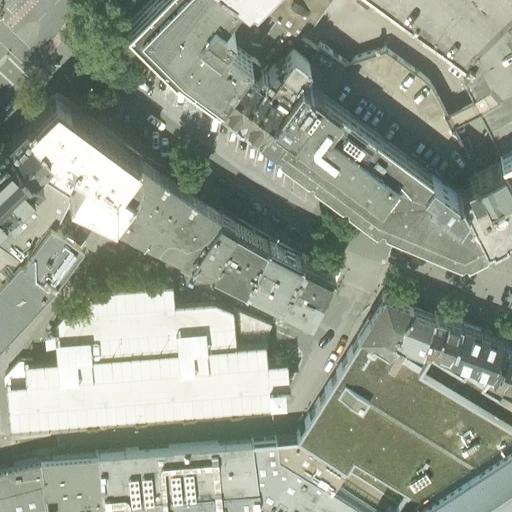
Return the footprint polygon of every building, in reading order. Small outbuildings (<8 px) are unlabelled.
[(146,0),(126,21),(174,67),(176,65),(217,95),(276,18),(252,0),(146,0)] [(252,0),(276,18),(300,34),(324,0),(252,0)] [(511,0),(372,0),(466,66),(485,48),(511,21),(511,0)] [(276,18),(217,95),(215,97),(256,125),(297,68),(315,45),(300,34),(276,18)] [(511,21),(485,48),(466,66),(472,71),(465,79),(476,103),(499,150),(511,143),(511,21)] [(441,171),(470,159),(448,116),(428,78),(384,46),(345,59),(318,40),(315,45),(297,68),(439,173),(441,171)] [(462,248),(484,237),(459,187),(458,187),(449,181),(439,173),(297,68),(256,125),(372,213),(378,212),(462,248)] [(58,92),(27,120),(54,151),(88,170),(71,194),(113,216),(133,190),(122,182),(139,153),(58,92)] [(11,136),(5,142),(45,179),(71,194),(88,170),(54,151),(27,120),(11,136)] [(5,142),(0,146),(0,218),(15,201),(45,179),(5,142)] [(501,155),(511,176),(511,143),(499,150),(501,155)] [(133,190),(113,216),(188,253),(221,207),(139,153),(122,182),(133,190)] [(475,171),(504,227),(511,222),(511,176),(501,155),(491,160),(474,168),(475,171)] [(468,182),(459,187),(484,237),(504,227),(475,171),(466,176),(468,182)] [(15,201),(33,211),(45,226),(51,228),(71,194),(45,179),(15,201)] [(238,219),(221,207),(188,253),(213,267),(238,219)] [(0,338),(34,300),(75,254),(71,251),(79,240),(66,234),(51,228),(45,226),(33,211),(13,235),(0,222),(0,338)] [(268,235),(238,219),(213,267),(243,281),(268,235)] [(303,255),(268,235),(243,281),(272,296),(279,300),(303,255)] [(319,263),(303,255),(279,300),(314,318),(337,273),(319,263)] [(4,381),(8,426),(270,404),(268,384),(288,382),(287,368),(286,356),(266,358),(264,338),(268,330),(271,322),(212,297),(174,300),(172,280),(83,288),(85,308),(61,310),(52,321),(52,327),(51,327),(50,328),(49,327),(47,327),(46,328),(45,329),(44,330),(43,331),(43,333),(44,335),(45,336),(46,337),(47,337),(49,337),(51,336),(52,335),(53,334),(53,332),(54,332),(56,356),(22,359),(23,379),(4,381)] [(385,289),(361,329),(390,346),(415,302),(385,289)] [(437,312),(415,302),(390,346),(396,350),(403,339),(418,348),(437,312)] [(461,321),(437,312),(418,348),(426,353),(443,363),(461,321)] [(505,337),(461,321),(443,363),(464,375),(466,369),(485,382),(488,375),(505,337)] [(361,329),(296,431),(394,498),(408,508),(414,511),(498,511),(511,504),(511,406),(464,375),(443,363),(426,353),(418,348),(403,339),(396,350),(390,346),(361,329)] [(511,339),(505,337),(488,375),(505,383),(508,375),(511,376),(511,339)] [(384,511),(394,498),(296,431),(286,432),(274,433),(281,456),(322,483),(367,511),(384,511)] [(250,435),(260,497),(285,511),(330,511),(312,500),(322,483),(281,456),(274,433),(250,435)] [(102,511),(250,511),(260,497),(250,435),(238,436),(96,450),(102,511)] [(102,511),(96,450),(67,453),(39,455),(44,497),(57,496),(58,501),(59,511),(102,511)] [(0,511),(45,511),(44,497),(39,455),(0,464),(0,511)] [(414,511),(408,508),(394,498),(384,511),(414,511)]
